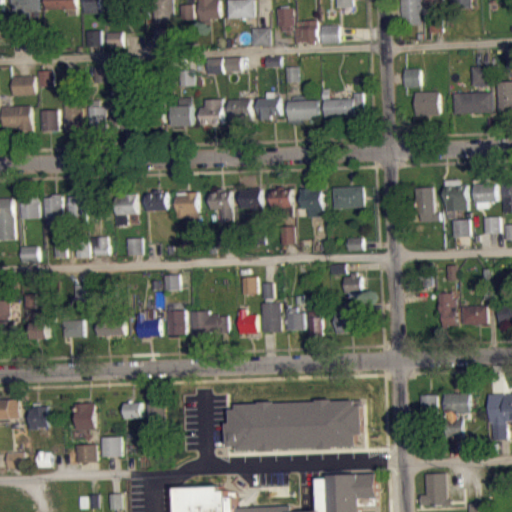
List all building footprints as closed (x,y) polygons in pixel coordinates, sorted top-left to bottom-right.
[(40,0),(8,0),(9,12),(20,12),(21,19),(34,19),(33,11),(41,11),(40,0)] [(47,0),(47,9),(68,8),(69,15),(78,14),(78,8),(80,7),(79,0),(47,0)] [(84,0),(101,0),(103,18),(97,18),(97,12),(85,13),(84,0)] [(113,0),(114,14),(138,14),(138,0),(113,0)] [(175,0),(176,21),(155,22),(154,0),(175,0)] [(199,0),(221,0),(222,16),(212,17),(212,21),(201,22),(199,0)] [(231,0),(231,17),(256,16),(256,0),(231,0)] [(339,0),(355,0),(356,7),(339,8),(339,0)] [(402,0),(404,24),(423,23),(421,0),(402,0)] [(475,13),(475,0),(453,0),(454,14),(475,13)] [(181,4),(182,19),(195,19),(195,3),(189,3),(181,4)] [(280,7),(280,25),(283,25),(284,30),(296,29),(295,24),(296,24),(296,6),(280,7)] [(430,15),(431,31),(440,31),(445,31),(444,15),(430,15)] [(298,27),(298,40),(321,40),(321,27),(320,27),(320,19),(307,20),(307,27),(298,27)] [(324,26),(325,42),(342,42),(341,25),(324,26)] [(172,26),(172,44),(155,44),(153,26),(172,26)] [(254,27),(255,45),(272,44),(272,26),(263,27),(254,27)] [(89,29),(89,45),(103,45),(102,29),(89,29)] [(29,43),(46,43),(45,30),(28,31),(29,43)] [(109,31),(110,46),(124,46),(123,31),(109,31)] [(267,54),(268,66),(283,65),(283,54),(267,54)] [(243,55),(243,70),(228,70),(228,55),(243,55)] [(209,72),(225,72),(225,56),(208,57),(209,72)] [(474,65),(475,84),(494,84),(493,64),(474,65)] [(107,65),(107,82),(95,82),(94,65),(107,65)] [(288,65),(288,80),(301,80),(300,65),(288,65)] [(112,67),(112,82),(126,82),(126,66),(112,67)] [(196,84),(183,84),(183,68),(196,67),(196,84)] [(406,68),(407,86),(422,86),(422,67),(406,68)] [(40,70),(41,84),(55,84),(54,69),(40,70)] [(14,75),(15,93),(37,93),(37,75),(14,75)] [(511,80),(500,80),(501,109),(511,109),(511,80)] [(283,96),(277,96),(277,90),(268,90),(269,97),(260,97),(261,119),(273,119),(272,114),(283,114),(283,96)] [(418,91),(418,114),(442,113),(441,90),(418,91)] [(493,90),(494,111),(457,112),(456,92),(493,90)] [(327,98),(328,115),(358,115),(358,111),(366,111),(365,91),(356,91),(356,97),(327,98)] [(146,124),(167,124),(166,95),(145,95),(146,124)] [(194,96),(195,125),(175,125),(175,104),(179,104),(178,96),(194,96)] [(207,98),(207,106),(202,106),(203,123),(225,122),(224,105),(224,104),(224,98),(207,98)] [(231,99),(231,120),(254,119),(254,98),(231,99)] [(290,99),(291,118),(322,117),(322,98),(290,99)] [(66,102),(67,130),(75,130),(75,131),(79,131),(79,130),(85,129),(84,102),(66,102)] [(5,106),(33,104),(35,132),(21,132),(21,125),(5,126),(5,106)] [(90,106),(91,127),(104,127),(103,121),(106,121),(106,106),(90,106)] [(43,109),(44,129),(61,129),(60,109),(43,109)] [(110,127),(110,109),(135,109),(135,114),(142,114),(142,127),(110,127)] [(447,179),(448,202),(449,203),(449,210),(470,209),(469,184),(461,184),(461,178),(447,179)] [(476,184),(476,201),(498,200),(498,183),(476,184)] [(274,187),(275,204),(295,203),(294,186),(288,186),(288,184),(280,184),(280,187),(274,187)] [(303,186),(304,206),(311,205),(311,214),(326,213),(325,188),(315,188),(315,185),(303,186)] [(335,186),(337,207),(366,205),(365,185),(335,186)] [(418,186),(419,212),(423,212),(423,216),(423,219),(443,219),(442,210),(437,210),(436,185),(418,186)] [(243,188),(244,205),(253,204),(254,215),(265,215),(264,186),(251,187),(243,188)] [(212,191),(219,190),(219,188),(226,187),(227,190),(233,189),(235,219),(223,220),(223,208),(213,208),(212,191)] [(149,191),(156,191),(156,188),(163,188),(163,191),(170,190),(171,208),(150,208),(149,191)] [(179,191),(180,216),(191,215),(191,217),(201,217),(200,190),(179,191)] [(119,224),(130,224),(129,212),(140,212),(139,192),(128,192),(128,194),(118,194),(119,224)] [(62,193),(62,196),(63,196),(64,223),(49,224),(49,216),(47,217),(46,197),(54,196),(54,193),(62,193)] [(71,193),(72,222),(89,221),(88,193),(71,193)] [(274,213),(295,212),(294,194),(273,195),(274,213)] [(22,197),(23,217),(41,216),(40,196),(22,197)] [(0,197),(0,238),(17,238),(15,197),(0,197)] [(487,215),(487,231),(501,232),(501,215),(487,215)] [(455,218),(456,235),(472,235),(471,217),(455,218)] [(297,224),(298,242),(290,242),(284,242),(284,224),(297,224)] [(255,226),(267,226),(267,242),(256,243),(255,226)] [(185,232),(186,251),(201,250),(200,231),(185,232)] [(235,231),(235,248),(220,248),(219,231),(235,231)] [(98,245),(98,254),(112,253),(112,243),(111,243),(111,235),(102,235),(102,245),(98,245)] [(130,237),(131,253),(146,252),(146,236),(130,237)] [(350,237),(350,249),(365,248),(364,237),(350,237)] [(79,257),(93,257),(92,239),(79,240),(79,257)] [(55,243),(56,256),(68,256),(68,242),(55,243)] [(366,255),(365,243),(350,244),(350,256),(366,255)] [(23,244),(24,261),(40,261),(39,244),(23,244)] [(348,261),(349,272),(334,273),(334,262),(348,261)] [(449,264),(450,279),(459,278),(459,263),(449,264)] [(485,268),(485,298),(492,298),(497,298),(497,268),(485,268)] [(349,269),(334,269),(334,279),(349,279),(349,269)] [(427,285),(435,285),(435,269),(422,269),(422,279),(427,279),(427,285)] [(347,275),(352,275),(352,271),(359,271),(359,275),(363,275),(364,296),(348,296),(347,275)] [(167,274),(167,289),(182,288),(182,273),(167,274)] [(245,276),(245,293),(259,292),(259,275),(245,276)] [(265,282),(266,298),(267,298),(267,301),(264,301),(265,331),(284,330),(282,301),(275,301),(274,297),(276,296),(275,281),(265,282)] [(425,291),(435,291),(435,281),(425,281),(425,291)] [(76,283),(77,301),(94,300),(92,283),(76,283)] [(441,291),(442,312),(445,312),(445,325),(452,325),(452,324),(460,323),(459,296),(455,297),(455,291),(441,291)] [(26,293),(26,308),(36,308),(35,292),(26,293)] [(0,299),(0,341),(4,341),(4,346),(14,346),(14,329),(17,329),(17,320),(10,320),(10,315),(11,315),(11,299),(0,299)] [(338,332),(368,330),(366,299),(335,301),(338,332)] [(464,304),(465,322),(473,322),(473,323),(481,323),(481,322),(489,322),(488,304),(464,304)] [(511,304),(501,304),(501,322),(511,321),(511,304)] [(299,306),(299,311),(306,311),(307,327),(289,327),(288,306),(299,306)] [(259,313),(260,331),(242,332),(241,308),(249,308),(249,313),(259,313)] [(140,313),(141,336),(153,336),(153,335),(163,334),(162,317),(157,318),(156,309),(147,309),(147,313),(140,313)] [(170,310),(171,333),(188,333),(187,309),(170,310)] [(194,310),(195,337),(204,337),(203,332),(211,332),(211,331),(231,330),(231,315),(222,315),(221,313),(212,313),(211,310),(194,310)] [(311,311),(312,323),(313,323),(313,334),(325,334),(323,310),(311,311)] [(39,311),(39,321),(33,321),(34,337),(51,337),(50,311),(39,311)] [(100,334),(128,333),(127,321),(116,322),(116,317),(99,318),(100,334)] [(67,336),(87,335),(86,318),(66,319),(67,336)] [(446,392),(472,391),(472,411),(459,411),(459,418),(465,418),(465,435),(456,435),(447,435),(446,392)] [(423,393),(424,414),(440,413),(440,393),(423,393)] [(0,398),(0,417),(22,416),(22,398),(0,398)] [(228,422),(232,422),(232,408),(238,408),(238,403),(364,398),(365,433),(359,433),(359,445),(240,449),(240,445),(229,445),(228,422)] [(150,399),(151,419),(168,418),(168,399),(150,399)] [(128,401),(129,416),(146,415),(146,400),(128,401)] [(33,407),(33,427),(41,427),(41,425),(51,425),(51,404),(44,404),(44,401),(37,401),(37,407),(33,407)] [(81,402),(81,426),(100,426),(99,401),(81,402)] [(128,424),(146,424),(145,408),(128,408),(128,424)] [(509,438),(495,438),(495,424),(509,423),(509,438)] [(104,436),(105,455),(124,455),(124,436),(104,436)] [(423,439),(424,447),(424,455),(439,454),(438,438),(423,439)] [(152,441),(152,456),(158,456),(164,456),(164,441),(152,441)] [(80,443),(80,459),(91,459),(100,459),(100,442),(80,443)] [(10,450),(10,458),(11,465),(28,465),(28,450),(10,450)] [(41,472),(55,472),(54,457),(40,458),(41,472)] [(10,473),(30,473),(29,458),(10,458),(10,473)] [(179,487),(180,511),(364,511),(364,505),(381,505),(380,472),(332,474),(332,476),(319,477),(320,510),(296,511),(295,504),(251,506),(248,504),(249,502),(245,500),(239,495),(239,491),(232,491),(231,489),(226,489),(225,485),(179,487)] [(429,472),(430,493),(423,493),(423,503),(430,503),(430,504),(454,504),(454,498),(450,498),(449,472),(429,472)] [(111,493),(112,506),(125,506),(125,492),(111,493)] [(91,493),(91,506),(101,506),(100,493),(91,493)] [(82,511),(101,511),(101,500),(82,501),(82,511)] [(472,502),(472,511),(493,511),(493,501),(472,502)]
